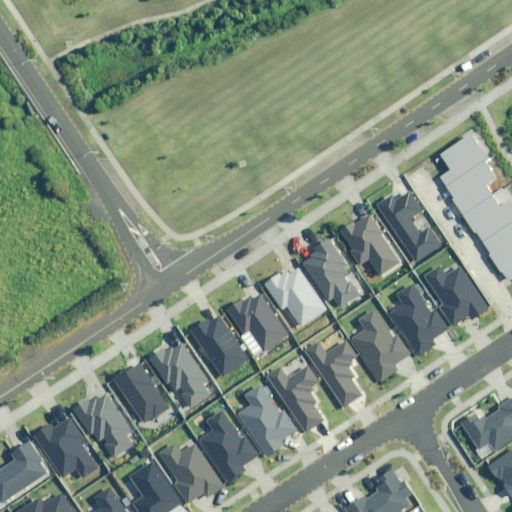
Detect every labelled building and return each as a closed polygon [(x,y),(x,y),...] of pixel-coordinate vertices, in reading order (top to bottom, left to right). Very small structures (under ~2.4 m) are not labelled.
[(487,160),(471,136),(440,155),(451,171),(440,178),(446,187),(485,162),(487,160)] [(496,179),(485,162),(446,187),(454,199),(452,200),(462,215),(493,195),(486,185),(496,179)] [(391,196),(377,205),(415,263),(441,246),(430,228),(423,233),(421,230),(417,233),(409,222),(415,218),(413,216),(419,212),(407,194),(395,202),(391,196)] [(493,196),(462,216),(474,234),(476,233),(482,242),(511,222),(511,203),(510,201),(500,208),(493,196)] [(352,221),(339,230),(352,249),(349,251),(359,265),(369,259),(380,276),(399,263),(368,216),(355,225),(352,221)] [(511,223),(481,244),(488,255),(486,256),(497,272),(511,261),(511,223)] [(351,272),(330,240),(314,250),(317,255),(305,263),(330,300),(334,297),(340,306),(357,294),(345,276),(351,272)] [(475,295),(454,262),(426,279),(458,329),(487,311),(477,294),(475,295)] [(511,262),(498,272),(507,284),(511,281),(511,262)] [(278,275),(265,283),(282,309),(288,306),(302,327),(327,310),(298,268),(281,279),(278,275)] [(432,314),(413,287),(402,295),(409,305),(395,314),(421,353),(430,347),(427,342),(447,329),(435,312),(432,314)] [(241,299),(226,309),(241,333),(250,327),(265,351),(287,336),(261,295),(245,305),(241,299)] [(394,340),(375,312),(363,320),(370,329),(356,339),(383,378),(392,372),(389,368),(409,354),(398,337),(394,340)] [(217,314),(192,331),(222,377),(248,360),(217,314)] [(360,359),(348,341),(328,354),(321,343),(309,350),(346,407),(363,395),(353,380),(356,378),(348,366),(360,359)] [(163,349),(149,358),(166,384),(169,382),(176,392),(179,389),(190,406),(213,391),(184,346),(175,352),(172,347),(165,352),(163,349)] [(131,367),(113,378),(142,424),(168,407),(140,365),(133,370),(131,367)] [(321,384),(310,367),(290,380),(283,369),(271,377),(307,433),(326,421),(314,404),(318,401),(311,391),(321,384)] [(281,414),(262,386),(250,395),(256,405),(242,414),(269,454),(278,448),(275,444),(297,429),(285,411),(281,414)] [(95,395),(73,410),(90,435),(94,433),(100,442),(102,440),(114,458),(132,446),(124,434),(131,429),(108,396),(99,402),(95,395)] [(511,400),(480,421),(475,414),(461,423),(478,448),(490,440),(497,450),(511,439),(511,400)] [(242,441),(224,414),(213,421),(219,431),(205,440),(232,479),(239,473),(236,468),(257,454),(246,438),(242,441)] [(82,436),(71,420),(51,433),(48,429),(39,435),(65,474),(78,466),(85,476),(97,467),(78,439),(82,436)] [(50,474),(31,443),(13,454),(18,461),(2,471),(0,469),(0,468),(0,502),(1,505),(50,474)] [(183,455),(176,446),(165,454),(183,481),(179,484),(191,501),(210,488),(213,492),(223,486),(197,446),(183,455)] [(509,495),(511,492),(511,451),(489,466),(496,476),(500,474),(506,482),(502,485),(509,495)] [(171,511),(184,503),(156,462),(134,477),(147,496),(135,504),(140,511),(171,511)] [(396,511),(413,500),(392,470),(380,479),(383,483),(376,488),(379,492),(366,501),(363,496),(345,509),(347,511),(396,511)] [(127,511),(112,488),(96,499),(103,509),(97,511),(127,511)] [(75,511),(63,494),(46,506),(41,498),(20,511),(75,511)]
